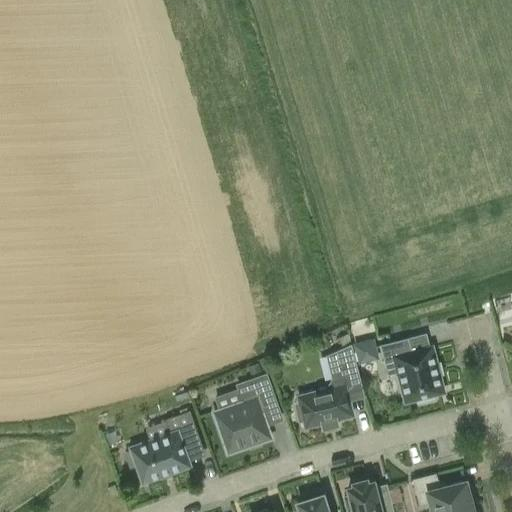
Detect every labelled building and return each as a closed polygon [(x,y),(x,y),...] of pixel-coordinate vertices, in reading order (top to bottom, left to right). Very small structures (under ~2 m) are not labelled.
[(432,396),(443,393),(432,348),(410,353),(407,340),(381,347),(389,377),(398,375),(405,403),(416,400),(418,404),(433,400),(432,396)] [(298,397),(299,404),(295,405),(299,423),(304,422),(305,428),(322,424),(324,430),(337,426),(336,420),(353,416),(347,395),(363,391),(351,345),(335,352),(326,356),(332,379),(327,387),(328,390),(298,397)] [(214,398),(219,411),(213,413),(228,454),(271,439),(262,412),(276,407),(265,377),(238,386),(239,389),(214,398)] [(145,429),(149,441),(128,448),(130,452),(125,454),(130,469),(135,467),(142,485),(191,468),(184,447),(200,441),(190,412),(165,420),(166,422),(145,429)] [(431,511),(457,511),(473,508),(471,503),(475,500),(472,487),(467,487),(466,482),(438,489),(435,475),(414,481),(421,507),(430,504),(431,511)] [(393,511),(388,489),(376,492),(373,483),(367,485),(366,481),(353,484),(354,488),(348,490),(350,497),(344,498),(347,511),(393,511)] [(328,511),(323,496),(318,497),(317,493),(300,499),(302,503),(297,504),(300,511),(298,511),(328,511)]
